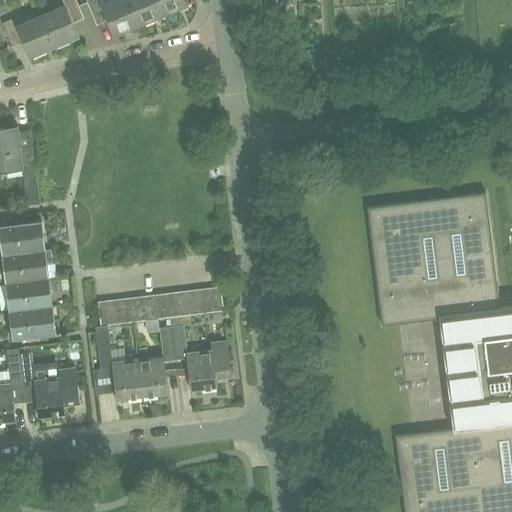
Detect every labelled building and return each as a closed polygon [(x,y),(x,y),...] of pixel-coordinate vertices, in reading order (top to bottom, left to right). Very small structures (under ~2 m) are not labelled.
[(41,15),(55,47),(79,37),(73,23),(84,18),(76,0),(63,0),(65,5),(41,15)] [(128,0),(112,0),(111,1),(110,0),(91,0),(87,2),(97,25),(108,20),(115,36),(139,26),(128,0)] [(128,0),(139,26),(163,15),(156,0),(128,0)] [(156,0),(163,15),(188,5),(185,0),(156,0)] [(30,57),(55,47),(41,15),(17,26),(14,18),(3,23),(12,46),(23,41),(30,57)] [(35,162),(23,164),(19,126),(0,128),(0,172),(23,170),(28,205),(41,203),(35,162)] [(486,192),(367,207),(382,326),(440,319),(454,428),(396,436),(405,511),(511,511),(511,306),(501,308),(486,192)] [(13,216),(0,217),(0,226),(14,225),(13,216)] [(0,236),(2,255),(46,250),(42,221),(14,225),(0,226),(0,236)] [(51,250),(46,251),(46,250),(2,255),(6,284),(50,278),(48,265),(53,264),(51,250)] [(9,312),(53,306),(50,278),(6,284),(9,312)] [(209,288),(212,312),(224,311),(221,287),(209,288)] [(201,314),(212,312),(209,288),(198,290),(201,314)] [(190,315),(201,314),(198,290),(187,291),(190,315)] [(183,316),(190,315),(187,291),(176,293),(179,316),(183,316)] [(171,317),(179,316),(176,293),(165,294),(168,318),(171,317)] [(157,319),(168,318),(165,294),(154,295),(157,319)] [(146,320),(157,319),(154,295),(143,297),(146,320)] [(135,322),(146,320),(143,297),(132,298),(135,322)] [(124,323),(135,322),(132,298),(121,299),(124,323)] [(113,325),(124,323),(121,299),(110,301),(113,325)] [(101,326),(108,325),(113,325),(110,301),(98,302),(101,326)] [(53,306),(9,312),(13,340),(57,335),(53,306)] [(179,316),(171,317),(172,326),(184,325),(183,320),(183,316),(179,316)] [(108,325),(101,326),(96,327),(97,332),(97,336),(101,369),(113,367),(116,391),(117,401),(143,397),(138,358),(127,360),(113,362),(111,349),(109,334),(108,325)] [(172,326),(176,360),(188,358),(192,391),(218,388),(217,379),(232,377),(228,340),(211,342),(212,349),(187,352),(184,325),(172,326)] [(164,361),(176,360),(172,326),(160,328),(163,355),(138,358),(143,397),(168,394),(164,361)] [(20,354),(24,387),(35,385),(39,418),(66,415),(64,406),(80,404),(76,367),(59,369),(60,376),(35,379),(32,352),(20,354)] [(11,382),(0,383),(0,423),(16,421),(12,388),(24,387),(20,354),(7,355),(9,370),(11,382)]
